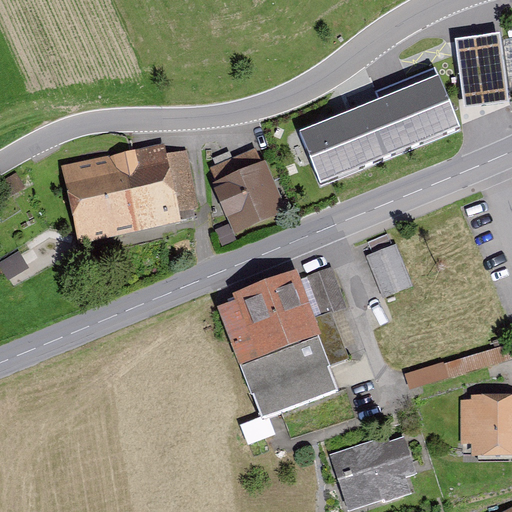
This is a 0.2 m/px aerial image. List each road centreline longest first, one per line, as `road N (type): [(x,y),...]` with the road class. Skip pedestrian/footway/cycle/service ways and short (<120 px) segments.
road 1 (secondary): [(0,364),(511,150)]
road 2 (tertiary): [(0,164),(70,127),(214,117),(269,104),(448,0)]
